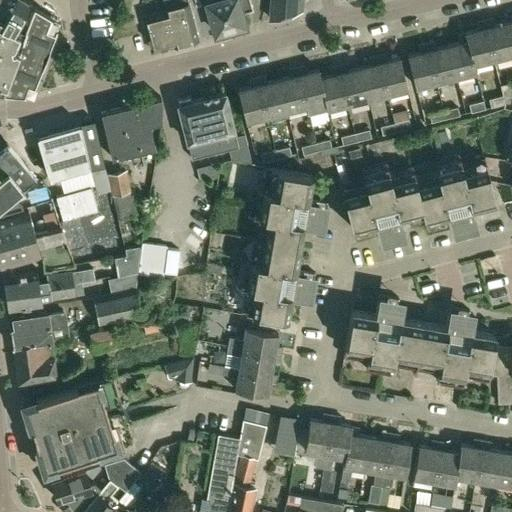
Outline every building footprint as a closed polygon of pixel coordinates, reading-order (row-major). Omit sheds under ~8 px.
[(0,90),(3,92),(31,94),(59,20),(25,0),(0,0),(0,1),(0,90)] [(209,0),(218,33),(250,24),(246,10),(254,8),(251,0),(209,0)] [(304,8),(304,0),(272,0),(271,18),(304,8)] [(154,51),(201,38),(190,2),(144,15),(154,51)] [(511,52),(511,47),(505,20),(493,23),(491,17),(484,19),(493,57),(511,52)] [(493,57),(484,19),(475,21),(476,27),(465,30),(465,32),(473,62),(493,57)] [(475,70),(473,62),(465,32),(458,34),(459,40),(447,43),(455,75),(475,70)] [(455,75),(447,43),(436,46),(434,40),(426,42),(435,80),(455,75)] [(435,80),(426,42),(418,44),(419,50),(407,53),(415,85),(435,80)] [(387,92),(407,87),(399,55),(388,58),(386,52),(377,54),(387,92)] [(370,63),(358,66),(366,97),(387,92),(377,54),(368,57),(370,63)] [(337,64),(347,102),(366,97),(358,66),(347,69),(345,62),(337,64)] [(295,66),(305,104),(324,99),(325,99),(318,75),(319,75),(317,67),(304,70),(302,64),(295,66)] [(325,99),(324,99),(326,107),(347,102),(337,64),(329,66),(330,72),(319,75),(318,75),(325,99)] [(277,77),(285,109),(305,104),(295,66),(288,68),(289,74),(277,77)] [(255,76),(265,114),(285,109),(277,77),(266,80),(264,73),(255,76)] [(265,114),(255,76),(248,78),(249,84),(237,87),(245,119),(265,114)] [(231,158),(251,161),(244,132),(235,134),(224,91),(190,100),(189,95),(177,98),(178,102),(178,103),(191,157),(228,147),(231,158)] [(159,121),(159,95),(101,109),(111,155),(154,145),(149,123),(159,121)] [(491,107),(505,103),(503,95),(489,99),(491,107)] [(483,100),(469,104),(471,112),(485,108),(483,100)] [(443,110),(446,118),(460,114),(457,106),(443,110)] [(446,118),(443,110),(429,114),(431,122),(446,118)] [(103,158),(94,119),(80,123),(89,162),(103,158)] [(394,123),(396,131),(411,127),(409,119),(394,123)] [(37,134),(48,174),(89,162),(80,122),(37,134)] [(396,131),(394,123),(380,126),(382,134),(396,131)] [(354,133),(356,141),(371,137),(369,129),(354,133)] [(343,144),(356,141),(354,133),(341,136),(343,144)] [(315,143),(317,151),(332,147),(330,139),(315,143)] [(0,204),(35,176),(7,142),(0,147),(0,204)] [(303,154),(317,151),(315,143),(301,146),(303,154)] [(275,149),(277,158),(291,154),(289,146),(275,149)] [(277,158),(275,149),(261,153),(263,161),(277,158)] [(424,217),(449,211),(449,210),(453,209),(458,228),(457,228),(458,229),(478,224),(477,223),(472,205),(496,199),(485,158),(462,164),(458,150),(433,156),(437,171),(415,177),(413,168),(390,174),(387,160),(361,167),(365,181),(342,187),(352,225),(376,219),(376,218),(380,217),(385,236),(384,236),(385,237),(405,232),(405,231),(404,231),(399,213),(421,207),(424,217)] [(312,271),(294,268),(302,221),(300,220),(301,216),(321,219),(321,220),(322,220),(325,199),(324,199),(324,200),(306,197),(310,173),(271,166),(267,190),(253,187),(249,212),(263,215),(255,261),(241,258),(236,284),(251,287),(247,310),(286,316),(290,292),(289,292),(289,287),(309,291),(310,292),(313,271),(312,271)] [(113,193),(130,189),(125,169),(108,173),(113,193)] [(63,218),(97,208),(91,185),(56,195),(63,218)] [(31,218),(28,209),(0,217),(0,266),(41,255),(44,268),(74,264),(65,238),(62,226),(60,226),(56,211),(31,218)] [(69,217),(71,226),(105,217),(103,209),(69,217)] [(142,241),(138,273),(163,276),(167,245),(142,241)] [(3,275),(5,292),(74,282),(94,278),(93,267),(47,274),(47,277),(38,279),(37,270),(3,275)] [(51,298),(75,293),(74,282),(5,292),(8,308),(42,303),(41,295),(50,294),(51,298)] [(99,323),(142,314),(136,286),(93,296),(99,323)] [(374,312),(352,308),(345,348),(368,352),(366,366),(392,371),(394,357),(440,365),(437,379),(462,383),(465,370),(488,374),(488,373),(497,374),(498,402),(511,401),(511,335),(511,345),(507,345),(494,343),(495,333),(470,329),(469,330),(465,330),(468,310),(469,310),(469,309),(448,305),(448,307),(449,307),(446,325),(398,316),(398,318),(393,317),(397,298),(398,298),(398,296),(377,293),(377,294),(374,312)] [(10,327),(13,344),(52,339),(68,336),(64,311),(48,314),(47,311),(12,316),(13,326),(10,327)] [(150,324),(152,335),(171,331),(169,321),(150,324)] [(228,344),(280,353),(281,345),(275,344),(277,332),(245,326),(243,338),(229,336),(228,344)] [(93,348),(113,343),(110,328),(90,333),(93,348)] [(52,339),(13,344),(18,383),(57,377),(52,339)] [(278,362),(280,353),(228,344),(224,364),(238,367),(270,373),(270,372),(272,361),(278,362)] [(165,364),(168,374),(179,371),(180,360),(165,364)] [(238,367),(224,364),(223,374),(236,376),(234,388),(267,393),(269,381),(275,382),(276,373),(270,372),(270,373),(238,367)] [(420,375),(421,392),(437,391),(436,374),(420,375)] [(24,404),(45,469),(134,440),(113,377),(84,384),(24,404)] [(315,466),(322,467),(331,414),(323,413),(323,419),(310,417),(304,449),(317,451),(315,466)] [(333,454),(344,456),(345,456),(350,426),(351,424),(339,422),(340,416),(331,414),(322,467),(331,468),(333,454)] [(242,418),(239,436),(238,453),(242,453),(227,511),(250,511),(256,486),(254,486),(254,480),(250,479),(255,457),(258,457),(265,423),(242,418)] [(359,427),(350,426),(345,456),(344,456),(341,478),(350,479),(352,466),(364,468),(370,436),(358,434),(359,427)] [(381,438),(370,436),(364,468),(376,470),(374,483),(382,485),(391,432),(382,431),(381,438)] [(226,511),(238,453),(239,436),(218,432),(205,509),(222,511),(226,511)] [(399,434),(391,432),(382,485),(391,486),(393,473),(405,475),(410,443),(398,440),(399,434)] [(460,442),(459,450),(455,474),(456,474),(475,477),(482,438),(473,437),(472,444),(460,442)] [(433,479),(440,439),(433,438),(431,446),(418,443),(413,475),(433,479)] [(496,481),(501,449),(489,447),(490,440),(482,438),(475,477),(496,481)] [(449,441),(440,439),(433,479),(454,483),(456,474),(455,474),(459,450),(448,448),(449,441)] [(496,481),(511,483),(511,450),(501,449),(496,481)] [(108,511),(114,506),(113,505),(117,498),(110,493),(117,484),(125,490),(141,472),(123,457),(104,463),(108,477),(110,478),(100,488),(95,483),(90,484),(85,470),(52,480),(58,499),(64,498),(66,504),(65,504),(64,505),(63,507),(62,509),(62,511),(63,511),(108,511)] [(341,511),(344,502),(336,501),(324,498),(301,495),(300,504),(299,509),(298,511),(341,511)] [(184,511),(186,498),(175,497),(173,511),(184,511)] [(159,511),(160,509),(142,501),(137,511),(130,511),(114,505),(114,506),(108,511),(159,511)] [(420,511),(428,511),(429,505),(415,502),(413,511),(420,511)]
